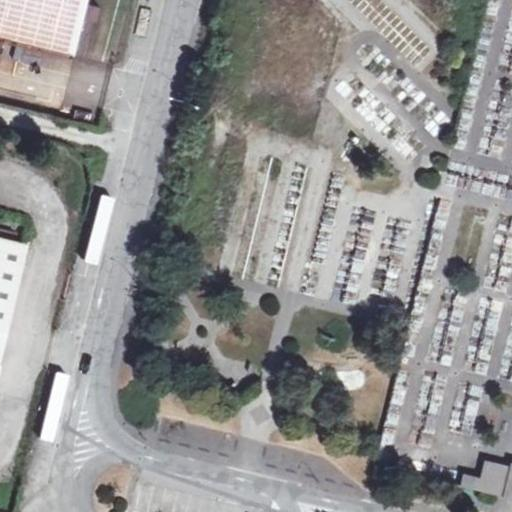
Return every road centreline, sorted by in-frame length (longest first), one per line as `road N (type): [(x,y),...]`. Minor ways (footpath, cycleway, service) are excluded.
road 1 (unclassified): [(182,0),(87,379)]
road 2 (unclassified): [(310,502),(124,453)]
road 3 (unknown): [(23,328),(39,214),(31,199),(0,189)]
road 4 (unclassified): [(87,379),(66,436),(63,500),(71,511)]
